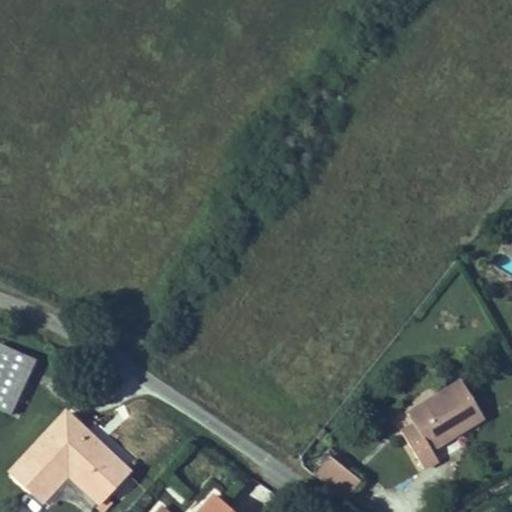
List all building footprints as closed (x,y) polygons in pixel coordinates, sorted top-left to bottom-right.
[(16,336),(0,364),(0,396),(24,408),(52,354),(16,336)] [(503,411),(483,372),(425,402),(430,411),(415,419),(436,457),(450,449),(446,441),(503,411)] [(83,467),(113,496),(140,465),(105,432),(101,437),(90,426),(94,423),(78,407),(22,465),(55,496),(83,467)] [(388,458),(354,438),(341,460),(376,480),(388,458)] [(329,454),(312,476),(346,501),(362,479),(329,454)] [(268,511),(269,511),(234,476),(208,502),(202,497),(186,511),(268,511)]
